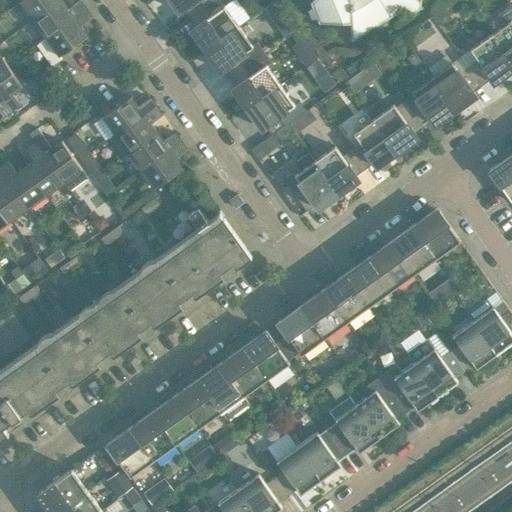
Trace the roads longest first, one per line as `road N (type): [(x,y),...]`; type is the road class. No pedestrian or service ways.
road 1 (residential): [(0,491),(307,272)]
road 2 (residential): [(307,272),(113,0)]
road 3 (residential): [(325,511),(511,379)]
road 4 (residential): [(307,272),(442,173)]
